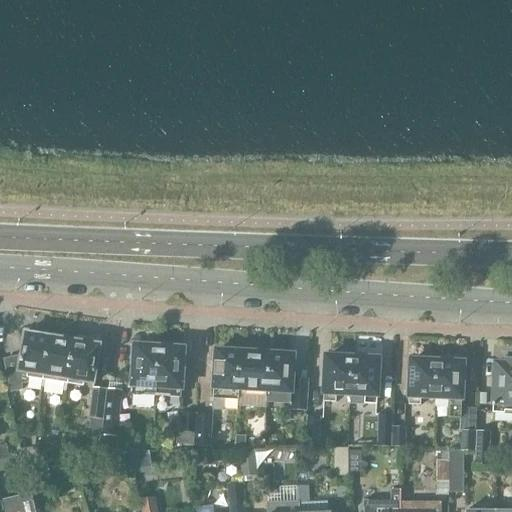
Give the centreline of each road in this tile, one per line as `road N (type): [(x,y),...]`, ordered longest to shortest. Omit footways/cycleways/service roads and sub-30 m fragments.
road 1 (secondary): [(0,271),(511,303)]
road 2 (secondary): [(511,256),(0,238)]
